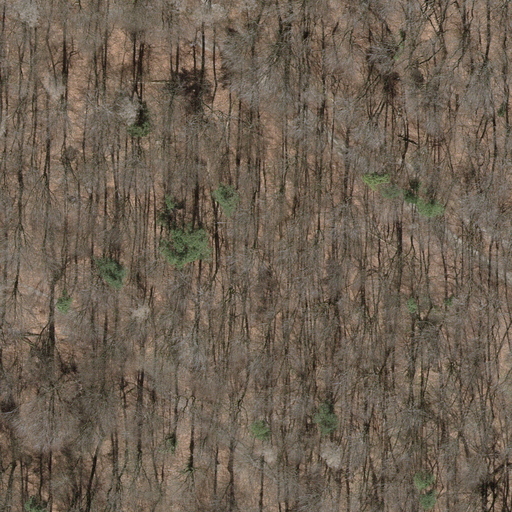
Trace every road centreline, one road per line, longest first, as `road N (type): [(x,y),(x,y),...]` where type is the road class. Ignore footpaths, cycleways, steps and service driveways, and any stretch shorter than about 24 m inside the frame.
road 1 (track): [(0,11),(97,9),(170,21),(255,68),(511,282)]
road 2 (track): [(0,281),(84,322),(336,511)]
